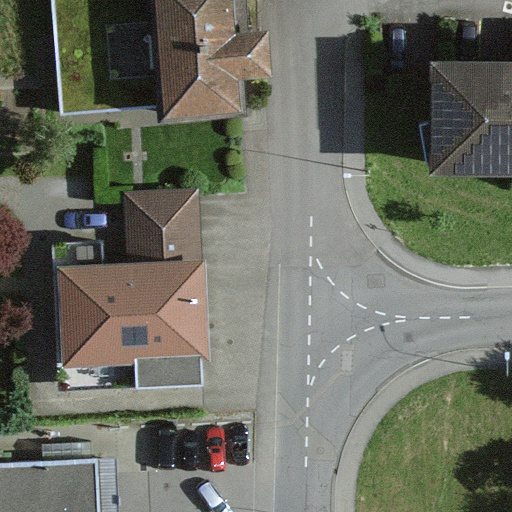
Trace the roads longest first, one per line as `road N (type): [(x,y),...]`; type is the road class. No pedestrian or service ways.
road 1 (residential): [(293,0),(314,312)]
road 2 (residential): [(302,511),(314,312)]
road 3 (residential): [(314,312),(511,316)]
